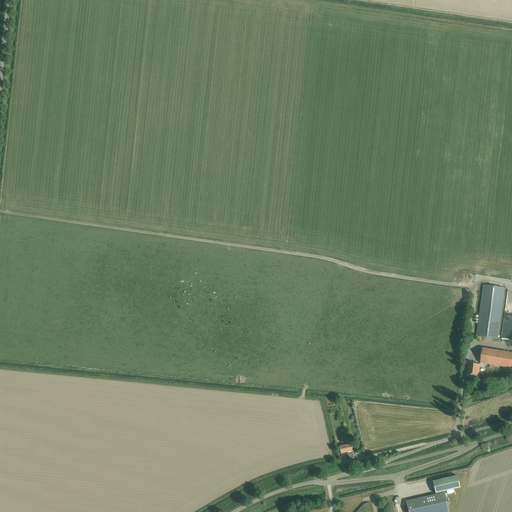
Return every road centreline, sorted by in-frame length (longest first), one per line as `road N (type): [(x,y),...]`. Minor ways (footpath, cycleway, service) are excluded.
road 1 (track): [(475,287),(0,212)]
road 2 (unclassified): [(511,430),(291,487),(233,511)]
